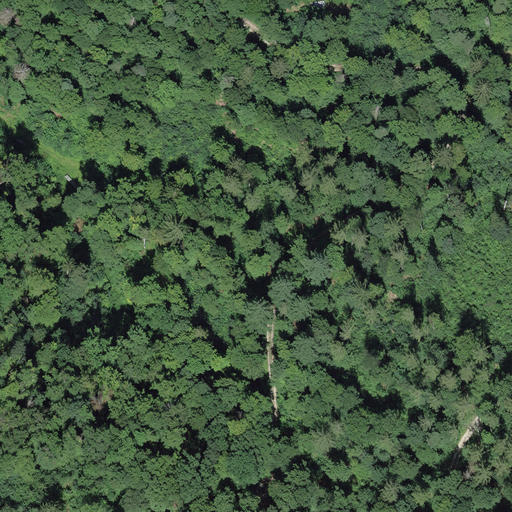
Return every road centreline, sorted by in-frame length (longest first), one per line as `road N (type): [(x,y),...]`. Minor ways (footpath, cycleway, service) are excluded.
road 1 (track): [(204,511),(266,499),(276,464),(272,296),(289,264),(433,165),(460,136),(465,113),(450,79),(421,69),(308,64),(213,0)]
road 2 (track): [(135,179),(301,156),(369,139),(431,105),(511,90)]
road 3 (track): [(162,511),(177,499),(229,492),(249,472),(253,449),(239,404),(155,264)]
road 4 (track): [(0,117),(38,147),(135,179),(155,264)]
road 5 (track): [(511,381),(456,453),(444,511)]
